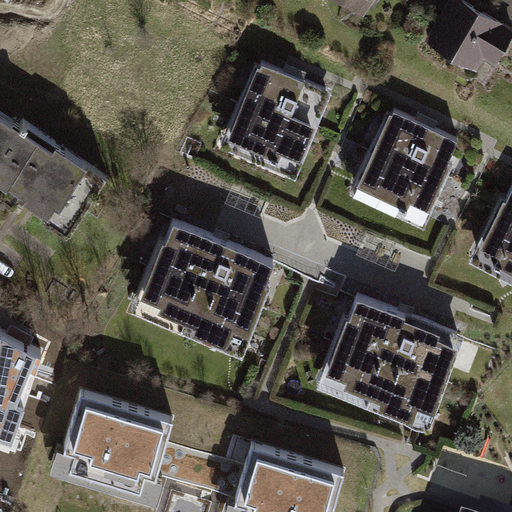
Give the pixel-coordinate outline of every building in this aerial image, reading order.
[(338,0),(363,15),(371,0),(338,0)] [(511,25),(470,0),(448,0),(421,43),(476,70),(483,61),(494,67),(511,35),(511,25)] [(257,59),(222,140),(296,172),(331,92),(257,59)] [(0,109),(0,177),(5,181),(8,177),(36,136),(0,109)] [(389,112),(358,181),(426,212),(457,143),(389,112)] [(51,145),(36,136),(8,177),(25,189),(22,194),(48,209),(54,198),(58,201),(86,161),(54,140),(51,145)] [(511,181),(474,251),(511,271),(511,181)] [(170,216),(134,301),(241,347),(274,262),(275,260),(170,216)] [(354,294),(319,380),(431,419),(464,334),(354,294)] [(43,343),(0,320),(0,431),(17,437),(20,423),(15,422),(43,343)] [(59,439),(52,461),(158,493),(165,469),(159,467),(175,412),(83,384),(66,441),(59,439)] [(230,489),(222,511),(331,511),(346,463),(255,437),(239,491),(230,489)]
